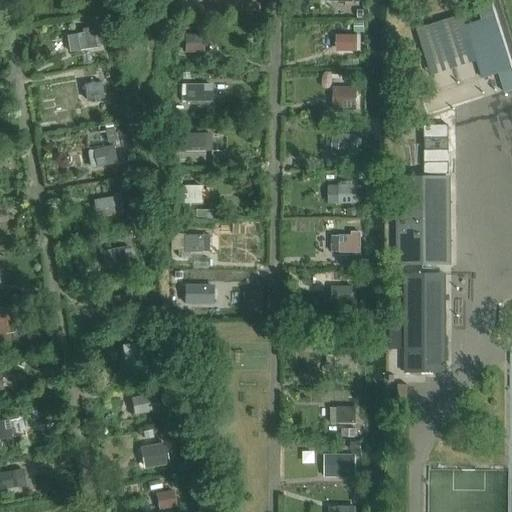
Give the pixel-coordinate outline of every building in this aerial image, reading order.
[(482,80),(490,78),(499,75),(506,95),(511,92),(511,69),(492,6),(479,10),(483,22),(465,28),(482,80)] [(70,32),(72,49),(96,47),(95,29),(70,32)] [(215,53),(214,33),(192,34),(192,54),(215,53)] [(336,35),(336,51),(360,52),(360,35),(336,35)] [(84,84),(86,98),(104,95),(102,81),(84,84)] [(184,101),(215,100),(214,83),(183,84),(184,101)] [(333,88),(333,105),(357,104),(357,88),(333,88)] [(427,173),(451,173),(451,126),(427,126),(427,173)] [(192,136),(193,150),(216,149),(216,135),(192,136)] [(361,162),(361,136),(329,136),(329,162),(361,162)] [(92,149),(95,165),(116,161),(113,145),(92,149)] [(398,180),(399,266),(450,266),(450,180),(398,180)] [(356,184),(329,184),(329,203),(356,203),(356,184)] [(204,185),(185,186),(185,202),(205,202),(204,185)] [(120,194),(98,198),(101,215),(123,211),(120,194)] [(212,236),(196,236),(196,250),(212,250),(212,236)] [(332,237),(332,253),(359,253),(359,237),(332,237)] [(128,245),(104,251),(108,267),(132,261),(128,245)] [(406,276),(406,374),(445,374),(445,276),(406,276)] [(212,283),(195,283),(195,297),(211,297),(212,283)] [(353,287),(330,286),(330,301),(352,302),(353,287)] [(401,326),(389,326),(389,351),(401,351),(401,326)] [(148,343),(123,348),(131,388),(156,383),(148,343)] [(133,396),(135,413),(161,411),(160,394),(133,396)] [(337,408),(337,422),(355,422),(355,408),(337,408)] [(0,421),(0,439),(12,438),(9,420),(0,421)] [(324,457),(324,475),(354,475),(354,457),(324,457)] [(35,491),(30,468),(2,474),(6,497),(35,491)] [(169,511),(165,493),(142,498),(145,511),(169,511)]
